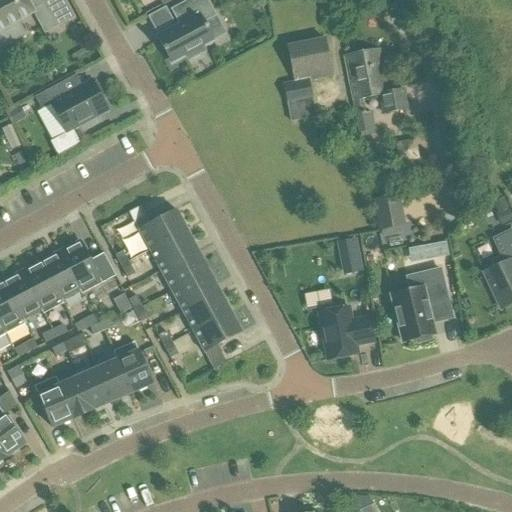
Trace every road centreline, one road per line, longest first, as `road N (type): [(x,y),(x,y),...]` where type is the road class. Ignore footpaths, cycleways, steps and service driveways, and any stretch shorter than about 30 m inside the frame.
road 1 (residential): [(511,506),(393,480),(258,488),(174,511)]
road 2 (residential): [(2,511),(86,463),(180,425),(313,394)]
road 3 (residential): [(313,394),(178,146)]
road 4 (residential): [(0,244),(178,146)]
road 5 (residential): [(313,394),(508,344)]
road 6 (residential): [(178,146),(93,0)]
